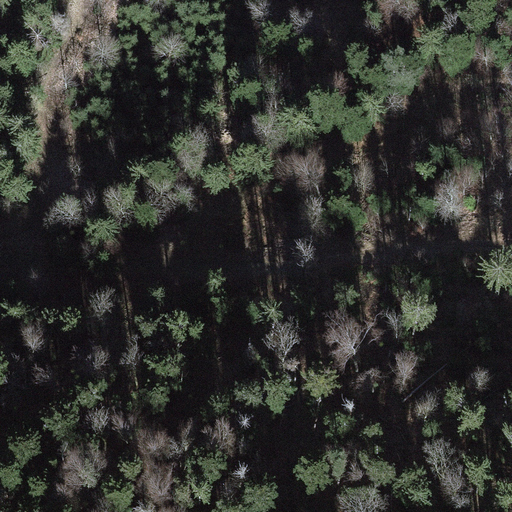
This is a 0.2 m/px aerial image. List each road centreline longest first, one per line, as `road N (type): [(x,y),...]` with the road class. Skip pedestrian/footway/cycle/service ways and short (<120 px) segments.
road 1 (track): [(511,241),(413,242),(248,264),(150,252),(116,233),(82,205),(49,155),(51,81),(63,38),(86,0)]
road 2 (track): [(150,252),(416,104),(511,82)]
